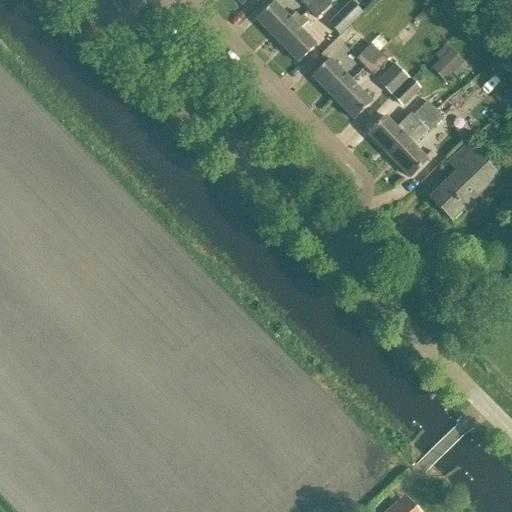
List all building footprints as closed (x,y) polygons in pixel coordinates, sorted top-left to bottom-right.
[(234,0),(242,8),(250,0),(234,0)] [(304,0),(300,4),(309,13),(322,0),(304,0)] [(326,0),(322,0),(309,13),(317,20),(332,6),(326,0)] [(256,22),(277,44),(301,19),(296,14),(289,20),(274,5),(256,22)] [(350,5),(328,27),(340,39),(363,17),(350,5)] [(301,19),(277,44),(298,65),(316,48),(300,31),(308,23),(303,17),(301,19)] [(371,47),(357,61),(365,69),(380,55),(371,47)] [(446,47),(435,57),(440,62),(452,75),(463,64),(446,47)] [(380,57),(365,73),(373,81),(388,66),(380,57)] [(312,79),(333,101),(351,83),(330,62),(312,79)] [(377,85),(391,100),(409,83),(394,68),(377,85)] [(361,74),(351,83),(333,101),(354,123),(372,105),(357,89),(366,80),(361,74)] [(411,82),(392,100),(401,110),(421,92),(411,82)] [(368,137),(389,159),(434,117),(437,114),(427,104),(413,118),(411,116),(396,130),(385,119),(368,137)] [(413,148),(427,134),(429,136),(443,121),(437,114),(434,117),(389,159),(410,180),(427,163),(413,148)] [(499,179),(467,146),(447,165),(455,174),(428,200),(452,224),(499,179)] [(415,511),(404,500),(390,511),(415,511)]
